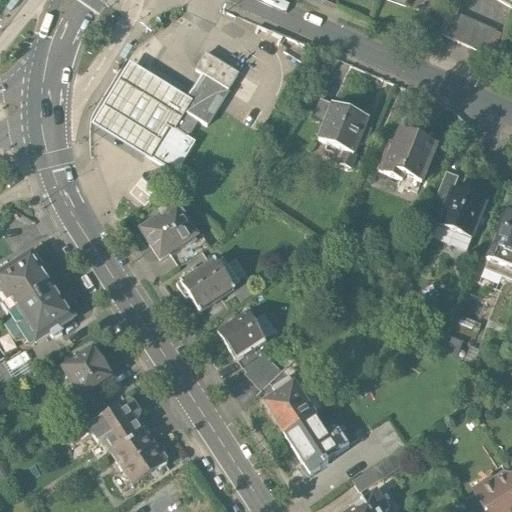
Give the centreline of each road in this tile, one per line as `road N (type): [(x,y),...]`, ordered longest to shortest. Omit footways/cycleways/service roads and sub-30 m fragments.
road 1 (tertiary): [(265,511),(76,220),(41,126)]
road 2 (residential): [(248,0),(481,99)]
